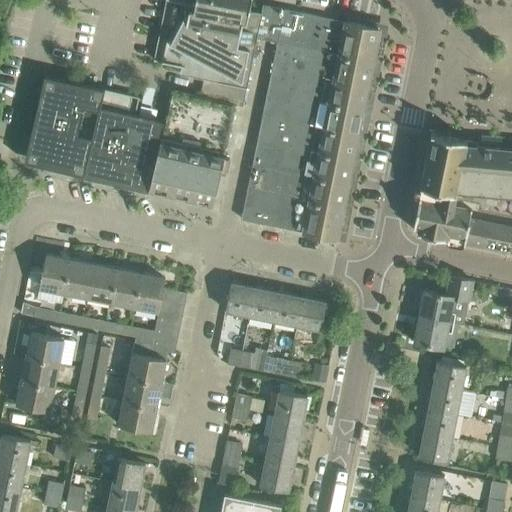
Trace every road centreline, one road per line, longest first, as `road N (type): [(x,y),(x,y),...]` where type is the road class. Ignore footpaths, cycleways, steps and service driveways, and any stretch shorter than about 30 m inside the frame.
road 1 (tertiary): [(379,247),(425,27),(418,2)]
road 2 (tertiary): [(326,511),(373,276)]
road 3 (residential): [(182,450),(222,246)]
road 4 (residential): [(222,246),(262,51)]
road 5 (residential): [(222,246),(36,208)]
road 6 (residential): [(373,276),(222,246)]
road 7 (residential): [(511,274),(379,247)]
road 8 (residential): [(0,329),(21,221),(36,208)]
